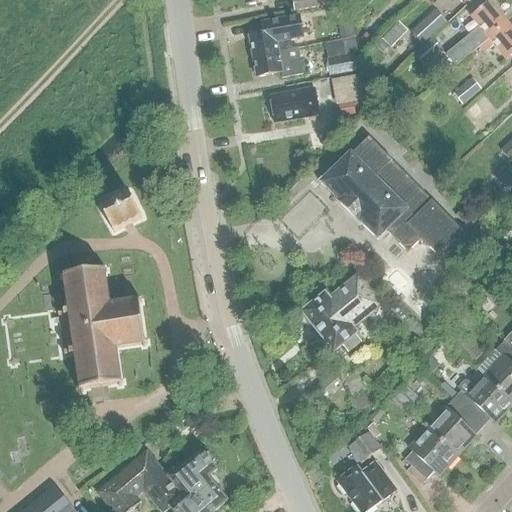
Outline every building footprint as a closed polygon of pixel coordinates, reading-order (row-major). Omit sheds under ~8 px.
[(242,0),(243,8),(268,5),(267,0),(242,0)] [(328,6),(326,0),(290,0),(293,12),(328,6)] [(456,67),(475,52),(505,28),(487,6),(468,21),(475,30),(446,54),(456,67)] [(435,11),(410,33),(421,46),(446,23),(435,11)] [(249,39),(253,59),(276,55),(293,52),(292,44),(305,42),(302,21),(262,27),(263,37),(249,39)] [(353,22),(338,25),(340,39),(355,37),(353,22)] [(511,36),(505,28),(475,52),(480,58),(491,49),(503,64),(511,56),(511,36)] [(389,32),(381,40),(390,49),(398,41),(389,32)] [(371,40),(366,34),(361,40),(366,45),(371,40)] [(431,38),(412,55),(421,64),(439,48),(431,38)] [(276,55),(253,59),(257,79),(280,75),(281,83),(304,78),(301,64),(291,66),(289,55),(293,54),(293,52),(276,55)] [(357,73),(353,56),(328,61),(326,61),(329,79),(357,73)] [(338,105),(358,99),(351,75),(331,80),(338,105)] [(471,77),(452,92),(462,105),(481,90),(471,77)] [(319,118),(314,91),(269,99),(274,126),(319,118)] [(486,93),(466,110),(475,121),(495,104),(486,93)] [(340,118),(355,115),(353,103),(338,105),(340,118)] [(369,138),(357,149),(351,155),(350,154),(348,155),(349,156),(321,183),(321,182),(319,184),(321,186),(321,185),(336,200),(335,201),(334,202),(336,204),(336,203),(357,224),(357,225),(359,227),(360,226),(359,225),(360,224),(375,239),(375,240),(377,241),(386,232),(407,254),(420,241),(437,258),(462,234),(431,202),(386,157),(369,138)] [(511,138),(499,150),(510,161),(511,159),(511,138)] [(511,168),(494,185),(503,194),(511,186),(511,168)] [(141,219),(129,193),(100,207),(113,233),(141,219)] [(476,223),(462,209),(455,216),(469,229),(476,223)] [(493,240),(478,226),(470,235),(475,240),(479,236),(488,245),(493,240)] [(65,357),(75,356),(80,389),(77,389),(77,392),(80,391),(80,394),(83,394),(83,391),(118,386),(118,389),(121,388),(121,385),(123,385),(123,382),(120,382),(116,350),(142,346),(142,349),(145,348),(144,346),(147,345),(147,342),(144,343),(139,306),(142,305),(141,302),(139,303),(139,299),(136,300),(136,302),(108,306),(104,274),(106,273),(106,271),(104,271),(103,269),(101,269),(101,271),(66,276),(66,274),(64,274),(64,277),(61,277),(62,280),(64,279),(68,307),(65,313),(59,314),(65,357)] [(327,300),(324,296),(299,315),(331,355),(340,349),(346,356),(359,346),(353,338),(355,337),(351,331),(379,309),(355,278),(327,300)] [(395,308),(384,317),(395,330),(406,321),(395,308)] [(501,348),(511,357),(511,335),(504,345),(501,348)] [(502,361),(483,381),(511,408),(511,357),(501,348),(495,355),(502,361)] [(320,395),(337,380),(332,375),(315,389),(320,395)] [(451,406),(480,432),(488,422),(495,428),(511,409),(511,408),(483,381),(475,390),(467,384),(464,384),(458,389),(463,394),(451,406)] [(418,396),(403,383),(393,395),(407,408),(418,396)] [(443,413),(424,434),(455,462),(474,442),(472,440),(480,432),(451,406),(444,414),(443,413)] [(381,450),(369,434),(348,449),(360,465),(381,450)] [(455,462),(424,434),(406,453),(409,456),(401,464),(422,484),(431,475),(437,481),(455,462)] [(165,511),(170,509),(172,511),(214,511),(227,502),(207,478),(216,471),(200,451),(167,478),(147,453),(96,494),(111,511),(130,511),(141,504),(136,498),(144,492),(159,511),(165,511)] [(331,484),(352,511),(365,511),(392,492),(371,464),(357,475),(352,469),(331,484)] [(81,511),(63,489),(35,511),(81,511)]
